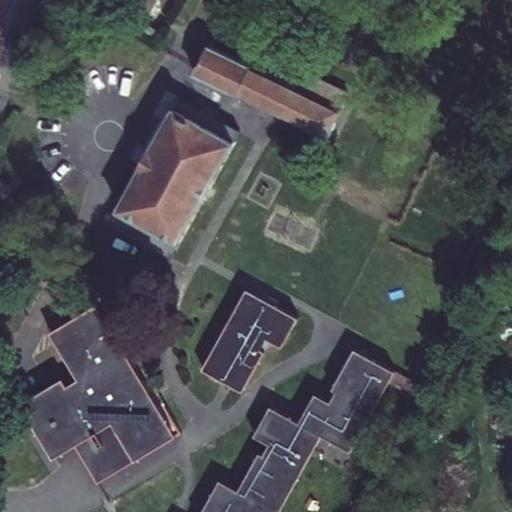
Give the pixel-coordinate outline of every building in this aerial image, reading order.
[(160,0),(124,0),(153,15),(160,0)] [(199,71),(303,123),(331,137),(352,96),(310,75),(304,88),(213,43),(199,71)] [(187,242),(240,139),(239,139),(244,129),(185,98),(120,223),(154,241),(161,229),(187,242)] [(430,116),(394,98),(386,112),(384,117),(421,134),(430,116)] [(492,258),(511,217),(511,200),(492,190),(465,245),(492,258)] [(161,229),(154,241),(180,255),(187,242),(161,229)] [(484,276),(492,258),(465,245),(457,262),(484,276)] [(248,299),(207,379),(246,400),(272,348),(283,354),(298,325),(248,299)] [(99,486),(177,441),(161,412),(140,375),(103,311),(58,336),(83,381),(69,389),(66,383),(27,406),(57,459),(77,447),(99,486)] [(397,378),(355,356),(353,358),(334,395),(337,398),(333,406),(317,399),(301,429),(273,415),(258,443),(273,451),(267,463),(261,460),(241,497),(220,486),(206,511),(259,511),(260,510),(263,511),(285,511),(323,441),(355,458),(397,378)] [(168,409),(161,412),(177,441),(184,437),(168,409)]
